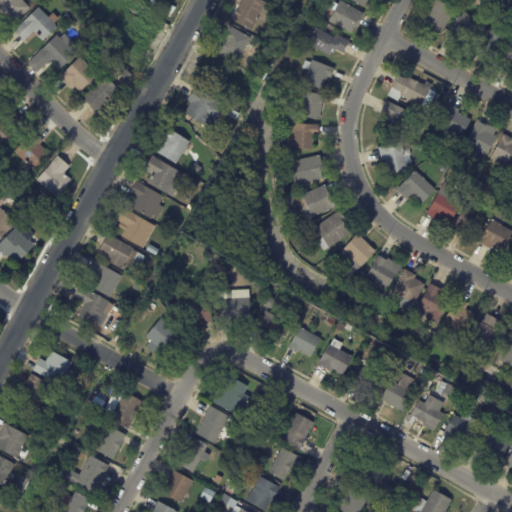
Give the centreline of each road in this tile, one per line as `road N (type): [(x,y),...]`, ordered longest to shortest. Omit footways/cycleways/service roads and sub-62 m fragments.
road 1 (residential): [(115,511),(197,363),(223,351),(511,503)]
road 2 (residential): [(402,0),(351,103),(347,136),(357,182),(401,235),(511,295)]
road 3 (residential): [(164,65),(0,357)]
road 4 (residential): [(0,291),(179,396)]
road 5 (residential): [(0,58),(110,160)]
road 6 (residential): [(383,36),(511,106)]
